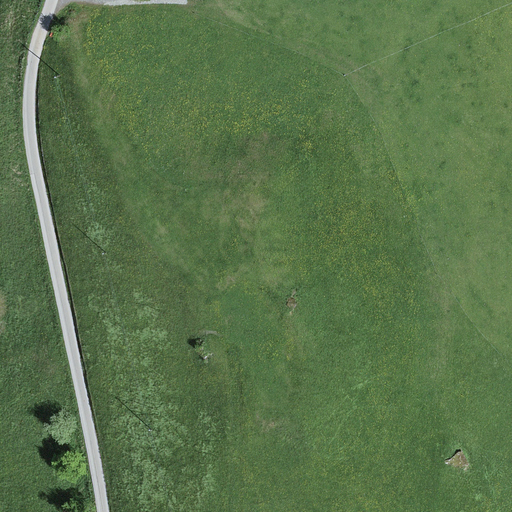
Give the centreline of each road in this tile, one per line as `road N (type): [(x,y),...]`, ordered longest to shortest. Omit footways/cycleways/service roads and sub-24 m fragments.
road 1 (residential): [(102,511),(33,149),(29,71),(49,0)]
road 2 (track): [(511,148),(490,128),(330,61),(276,57),(227,41),(181,7)]
